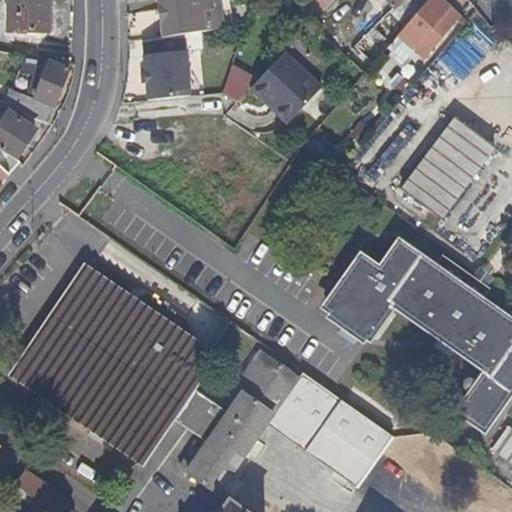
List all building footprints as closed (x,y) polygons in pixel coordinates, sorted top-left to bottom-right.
[(47,33),(47,0),(9,0),(8,29),(9,31),(47,33)] [(217,29),(214,11),(221,9),(219,0),(157,0),(163,39),(185,36),(217,29)] [(417,15),(429,0),(404,0),(394,10),(387,17),(383,13),(366,32),(363,30),(347,48),(351,53),(348,57),(365,74),(387,51),(399,35),(417,15)] [(386,0),(394,10),(404,0),(386,0)] [(430,27),(446,7),(437,0),(429,0),(417,15),(430,27)] [(425,60),(457,17),(446,7),(430,27),(413,49),(425,60)] [(413,49),(430,27),(417,15),(399,35),(409,45),(413,49)] [(403,54),(409,45),(399,35),(387,51),(396,59),(399,53),(403,54)] [(192,95),(185,36),(163,39),(143,43),(145,58),(143,59),(146,76),(147,86),(149,101),(192,95)] [(0,65),(20,70),(25,58),(25,56),(0,51),(0,65)] [(362,102),(397,60),(396,59),(387,51),(365,74),(350,92),(353,94),(362,102)] [(289,123),(321,87),(283,54),(248,93),(262,106),(266,101),(289,123)] [(44,77),(49,62),(25,58),(20,70),(34,74),(44,77)] [(54,106),(68,70),(49,62),(44,77),(34,74),(29,89),(14,84),(12,89),(54,106)] [(58,107),(72,72),(68,70),(54,106),(58,107)] [(47,123),(54,106),(12,89),(5,107),(47,123)] [(289,123),(266,101),(262,106),(286,127),(289,123)] [(0,149),(15,160),(35,128),(9,112),(8,113),(0,126),(0,149)] [(442,221),(496,144),(455,116),(402,193),(442,221)] [(0,168),(8,175),(19,163),(15,160),(0,149),(0,168)] [(0,184),(8,175),(0,168),(0,184)] [(372,288),(404,245),(394,237),(372,220),(351,247),(332,234),(296,284),(297,285),(338,315),(362,283),(364,282),(366,283),(372,288)] [(491,308),(467,290),(454,280),(461,270),(458,267),(444,257),(413,234),(404,245),(372,288),(415,319),(449,344),(456,349),(455,351),(437,376),(426,389),(449,405),(452,408),(454,407),(468,388),(490,358),(503,340),(502,338),(480,322),(491,308)] [(465,258),(450,248),(448,251),(462,262),(465,258)] [(462,262),(448,251),(444,257),(458,267),(462,262)] [(201,438),(222,408),(185,382),(205,353),(155,317),(88,270),(87,270),(85,272),(75,285),(14,373),(30,384),(82,420),(112,440),(136,456),(165,413),(201,438)] [(222,408),(201,438),(180,469),(216,494),(264,425),(347,484),(385,431),(301,374),(297,379),(260,355),(259,355),(222,408)] [(511,431),(499,423),(477,407),(461,430),(511,467),(511,431)] [(59,511),(66,503),(42,485),(24,472),(17,484),(33,494),(56,511),(59,511)] [(240,511),(228,503),(222,511),(240,511)]
